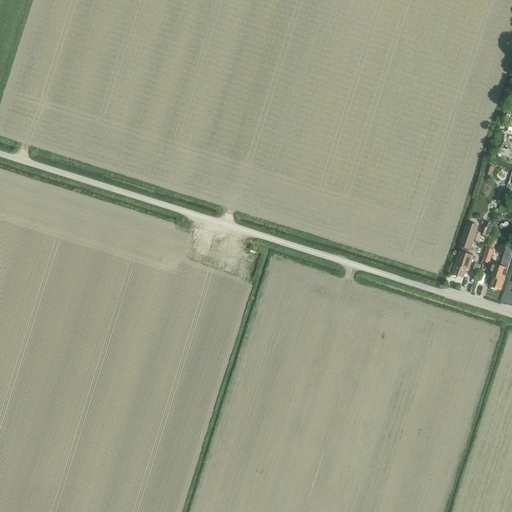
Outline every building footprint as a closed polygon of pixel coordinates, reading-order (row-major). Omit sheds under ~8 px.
[(488,165),(485,174),(492,176),(495,168),(488,165)] [(469,270),(474,256),(466,254),(468,249),(470,250),(478,226),(468,223),(460,246),(462,247),(461,252),(460,252),(453,275),(463,278),(466,269),(469,270)] [(486,247),(482,262),(489,264),(494,250),(486,247)] [(511,248),(506,247),(502,260),(510,262),(511,255),(511,248)] [(501,290),(508,269),(510,264),(497,260),(495,265),(493,265),(489,276),(493,278),(490,287),(501,290)]
